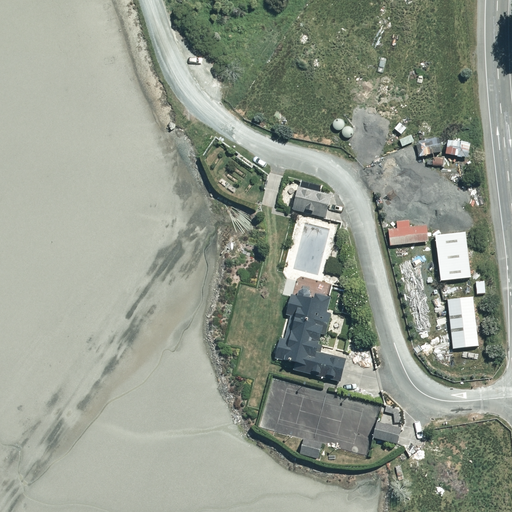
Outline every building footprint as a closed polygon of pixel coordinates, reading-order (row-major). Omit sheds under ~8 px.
[(399,123),(394,129),(400,135),(406,129),(399,123)] [(413,142),(410,135),(399,140),(402,147),(413,142)] [(418,158),(441,153),(437,138),(415,143),(418,158)] [(447,140),(444,155),(466,159),(469,144),(447,140)] [(446,171),(405,167),(402,198),(443,202),(446,171)] [(396,190),(395,180),(375,181),(375,191),(396,190)] [(332,194),(298,186),(293,209),(326,217),(332,194)] [(396,222),(397,230),(388,231),(389,247),(428,243),(426,226),(409,228),(408,220),(396,222)] [(470,279),(465,233),(434,237),(439,282),(470,279)] [(410,281),(406,259),(395,261),(399,283),(410,281)] [(475,282),(476,294),(484,293),(483,281),(475,282)] [(332,313),(328,312),(331,297),(315,293),(314,297),(311,296),(311,294),(309,289),(303,288),(299,290),(298,295),(292,293),(286,314),(291,315),(285,339),(280,337),(275,357),(296,362),(294,369),(341,381),(347,358),(318,351),(323,333),(326,334),(332,313)] [(478,347),(472,298),(447,302),(453,350),(478,347)] [(403,428),(377,421),(373,437),(398,444),(400,437),(403,428)] [(323,442),(304,437),(299,453),(319,458),(323,442)]
